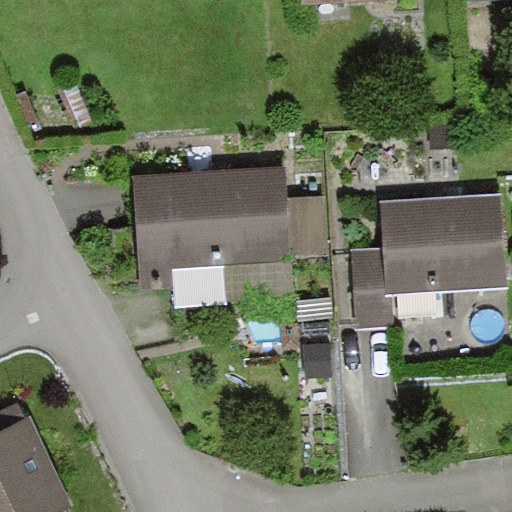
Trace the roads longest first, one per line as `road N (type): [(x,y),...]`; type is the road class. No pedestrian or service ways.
road 1 (residential): [(172,511),(47,284)]
road 2 (residential): [(296,511),(511,480)]
